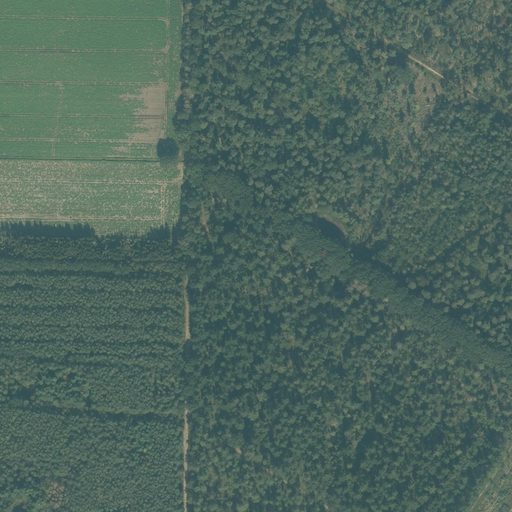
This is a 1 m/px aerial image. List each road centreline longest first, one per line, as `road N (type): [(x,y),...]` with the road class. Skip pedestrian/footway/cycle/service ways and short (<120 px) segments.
road 1 (track): [(459,87),(237,452)]
road 2 (track): [(332,511),(186,416),(186,369),(0,353)]
road 3 (track): [(186,369),(191,0)]
